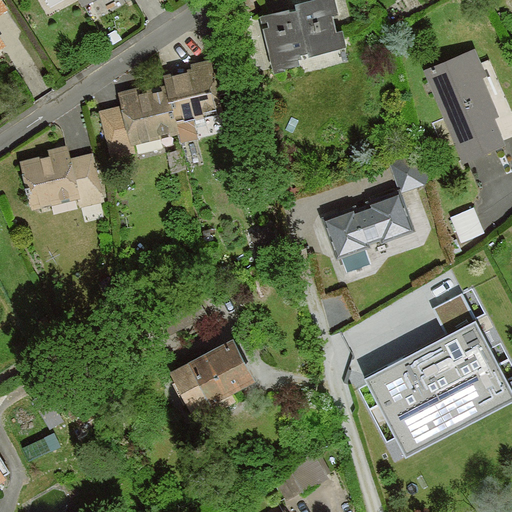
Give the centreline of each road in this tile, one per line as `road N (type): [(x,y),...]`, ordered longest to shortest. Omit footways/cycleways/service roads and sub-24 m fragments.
road 1 (residential): [(0,148),(217,0)]
road 2 (residential): [(309,282),(377,511)]
